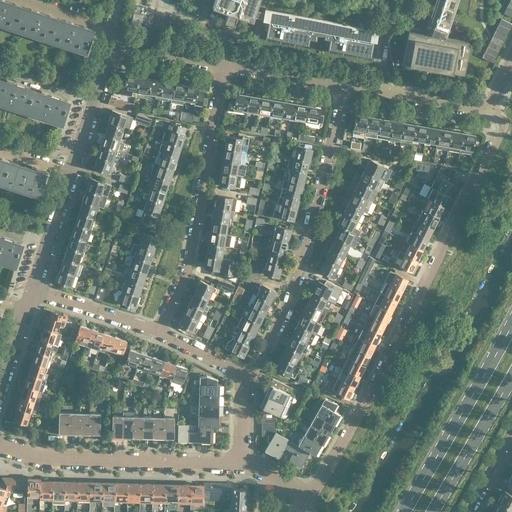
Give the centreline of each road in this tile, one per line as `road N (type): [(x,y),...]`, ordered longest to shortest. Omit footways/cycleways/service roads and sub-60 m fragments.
road 1 (residential): [(489,110),(500,133),(308,496)]
road 2 (residential): [(248,376),(299,266),(341,85)]
road 3 (residential): [(223,65),(187,268),(158,332)]
road 4 (residential): [(32,289),(113,47)]
road 5 (residential): [(0,445),(45,458),(243,462)]
road 6 (primary): [(511,315),(402,511)]
road 7 (primary): [(431,511),(511,371)]
road 8 (residential): [(489,110),(341,85)]
road 9 (residential): [(158,332),(32,289)]
